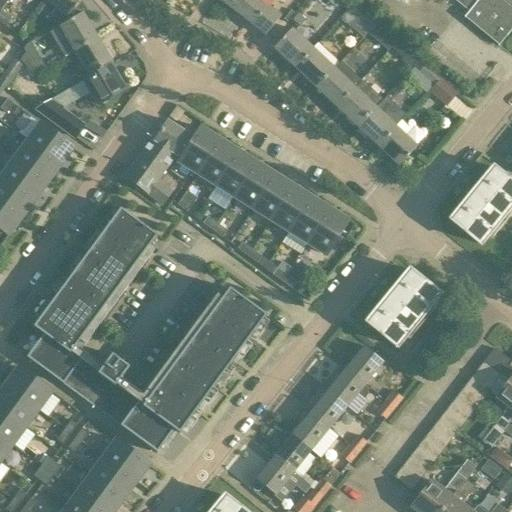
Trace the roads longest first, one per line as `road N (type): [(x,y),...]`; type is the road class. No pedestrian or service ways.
road 1 (residential): [(169,511),(404,219)]
road 2 (residential): [(171,75),(0,306)]
road 3 (residential): [(404,219),(245,107),(171,75)]
road 4 (residential): [(367,500),(380,466),(499,304)]
road 5 (residential): [(404,219),(511,91)]
road 6 (residential): [(499,304),(404,219)]
